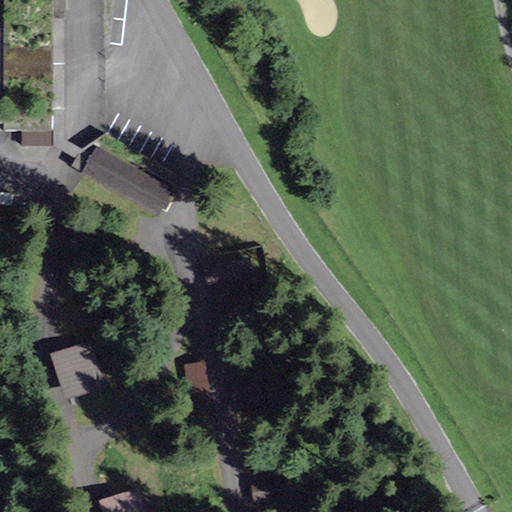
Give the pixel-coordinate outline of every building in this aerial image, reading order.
[(10,0),(11,137),(60,137),(73,137),(73,21),(65,21),(64,0),(10,0)] [(73,137),(60,137),(60,151),(94,172),(101,162),(73,144),(73,137)] [(168,222),(184,194),(107,153),(101,162),(94,172),(90,179),(168,222)] [(96,348),(59,360),(74,406),(111,394),(96,348)] [(217,368),(189,369),(191,405),(218,404),(217,368)] [(292,501),(291,478),(253,480),(254,503),(292,501)] [(146,511),(140,492),(101,505),(103,511),(146,511)]
